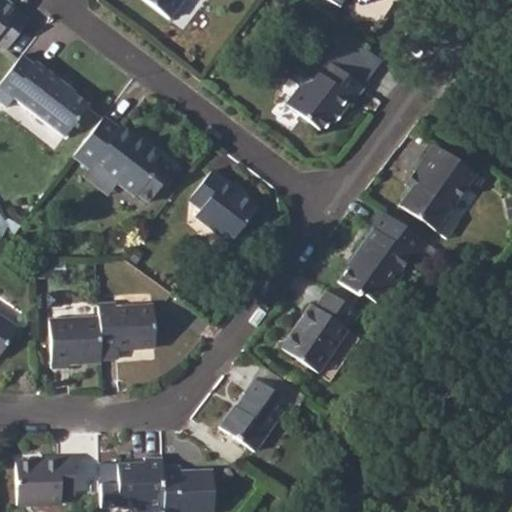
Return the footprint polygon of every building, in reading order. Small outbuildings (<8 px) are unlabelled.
[(0,0),(0,36),(10,43),(30,17),(19,9),(21,6),(12,0),(0,0)] [(148,0),(168,15),(179,0),(148,0)] [(25,51),(0,83),(0,97),(7,102),(10,104),(18,96),(67,134),(92,101),(70,85),(71,82),(39,57),(37,60),(25,51)] [(296,80),(281,99),(318,129),(334,110),(336,111),(347,96),(350,98),(360,86),(326,59),(316,71),(310,67),(298,82),(296,80)] [(106,115),(77,153),(92,165),(86,173),(111,192),(120,180),(138,194),(140,192),(151,201),(176,168),(165,159),(167,156),(123,122),(120,125),(106,115)] [(478,178),(433,145),(415,171),(416,172),(421,175),(410,189),(398,205),(437,234),(445,240),(455,226),(447,220),(469,189),(477,195),(486,183),(478,178)] [(213,172),(191,201),(203,211),(198,217),(232,244),(258,211),(238,194),(239,193),(213,172)] [(429,246),(382,212),(370,227),(374,231),(355,256),(358,258),(340,283),(359,297),(366,296),(380,307),(394,289),(390,287),(412,259),(417,262),(429,246)] [(282,349),(318,376),(349,334),(362,318),(329,295),(317,310),(314,307),(282,349)] [(116,303),(101,303),(102,315),(103,357),(119,357),(119,348),(154,346),(182,326),(158,304),(155,304),(117,306),(116,303)] [(0,313),(0,353),(19,328),(0,313)] [(102,315),(68,317),(51,317),(52,365),(69,365),(68,362),(103,360),(103,357),(102,315)] [(218,426),(253,452),(288,404),(254,378),(243,393),(246,395),(236,408),(233,406),(218,426)] [(17,460),(17,502),(60,502),(61,494),(76,494),(77,458),(44,457),(43,460),(17,460)] [(164,467),(164,459),(147,459),(147,463),(119,463),(119,507),(136,508),(137,511),(164,511),(164,467)] [(164,467),(164,511),(163,511),(213,511),(214,473),(182,473),(182,468),(164,467)]
